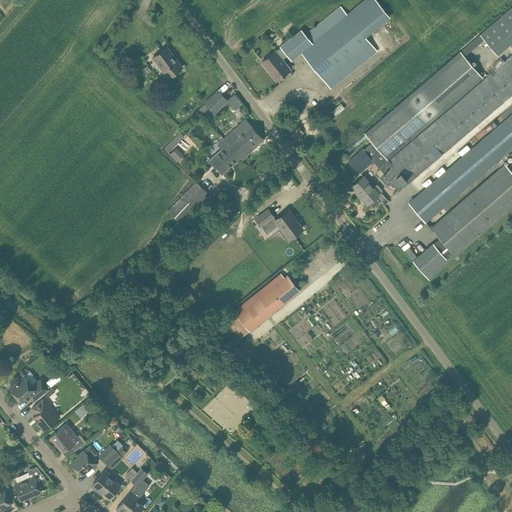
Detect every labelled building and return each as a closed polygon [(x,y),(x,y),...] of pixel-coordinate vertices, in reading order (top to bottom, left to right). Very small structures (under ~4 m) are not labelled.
[(364,37),(389,17),(375,0),(364,0),(346,15),(339,6),(305,35),(301,30),(275,51),(269,55),(261,62),(276,80),(284,74),(290,70),(282,59),(297,47),(331,89),(376,51),(364,37)] [(497,54),(511,41),(511,6),(480,33),(497,54)] [(174,73),(182,67),(166,47),(153,57),(164,72),(170,67),(174,73)] [(511,94),(511,55),(389,161),(388,160),(483,77),(459,50),(364,133),(372,142),(363,150),(363,149),(349,160),(359,173),(373,161),(399,191),(511,94)] [(227,100),(218,91),(205,103),(197,110),(201,114),(209,107),(214,113),(227,100)] [(234,109),(242,104),(235,94),(227,99),(234,109)] [(511,113),(409,203),(425,222),(511,146),(511,113)] [(237,126),(223,139),(242,159),(255,146),(263,139),(245,119),(237,126)] [(295,138),(304,132),(298,123),(289,129),(295,138)] [(222,148),(209,160),(222,174),(240,157),(241,159),(242,159),(223,139),(218,144),(222,148)] [(177,162),(183,156),(176,148),(169,154),(177,162)] [(511,172),(504,164),(430,228),(455,256),(511,206),(511,172)] [(363,177),(351,187),(358,194),(360,193),(362,195),(362,196),(368,203),(369,202),(373,207),(380,202),(376,196),(380,192),(382,190),(377,184),(373,188),(363,177)] [(208,194),(196,182),(168,211),(181,223),(208,194)] [(261,226),(273,217),(268,210),(256,219),(261,226)] [(288,210),(280,216),(275,220),(288,238),(293,234),(302,229),(301,228),(300,229),(293,219),(294,218),(288,210)] [(413,261),(428,279),(449,261),(433,243),(417,257),(413,261)] [(410,247),(405,251),(413,261),(417,257),(410,247)] [(240,339),(249,331),(300,291),(287,275),(236,316),(227,323),(240,339)] [(239,350),(236,346),(232,350),(235,353),(232,356),(235,360),(247,351),(243,346),(239,350)] [(46,382),(50,387),(61,378),(57,373),(46,382)] [(24,376),(9,388),(20,401),(28,395),(34,402),(44,393),(50,388),(42,378),(32,386),(24,376)] [(50,388),(44,393),(47,397),(55,391),(52,387),(50,388)] [(39,402),(31,408),(36,414),(33,417),(44,430),(51,424),(60,417),(59,416),(57,418),(47,405),(49,404),(44,398),(39,402)] [(88,407),(91,405),(88,401),(76,409),(79,413),(84,409),(86,412),(89,410),(88,407)] [(74,451),(82,445),(86,442),(79,434),(77,436),(66,424),(50,437),(62,452),(70,446),(74,451)] [(101,434),(99,431),(90,438),(92,440),(93,440),(101,434)] [(110,444),(102,453),(99,456),(105,462),(121,446),(118,444),(114,444),(112,446),(110,444)] [(111,468),(115,463),(128,450),(122,444),(121,446),(105,462),(111,468)] [(91,445),(84,450),(77,456),(77,457),(71,463),(77,471),(79,469),(83,474),(98,461),(94,457),(98,454),(91,445)] [(123,511),(137,511),(138,511),(143,506),(136,499),(138,497),(139,498),(149,485),(143,480),(148,473),(145,471),(141,467),(131,480),(136,484),(117,507),(123,511)] [(35,475),(14,485),(21,499),(27,496),(28,498),(42,492),(39,486),(45,483),(45,482),(44,476),(40,471),(35,475)] [(109,497),(116,489),(119,485),(103,472),(98,478),(91,486),(101,493),(102,491),(109,497)] [(0,508),(4,506),(5,508),(11,506),(0,482),(0,508)] [(160,507),(165,500),(160,496),(155,502),(160,507)]
